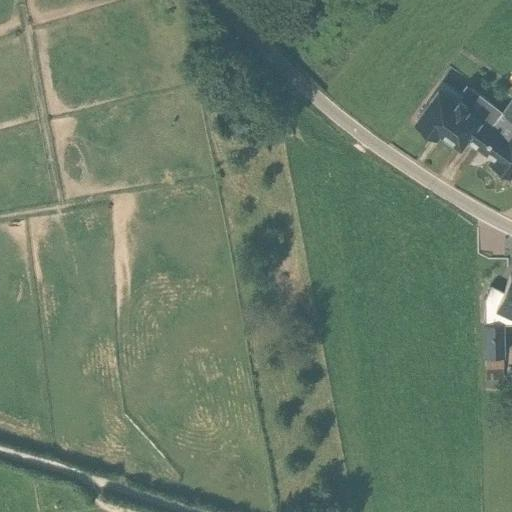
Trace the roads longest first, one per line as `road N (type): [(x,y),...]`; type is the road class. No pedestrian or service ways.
road 1 (unclassified): [(511,230),(376,149),(212,0)]
road 2 (track): [(189,511),(0,452)]
